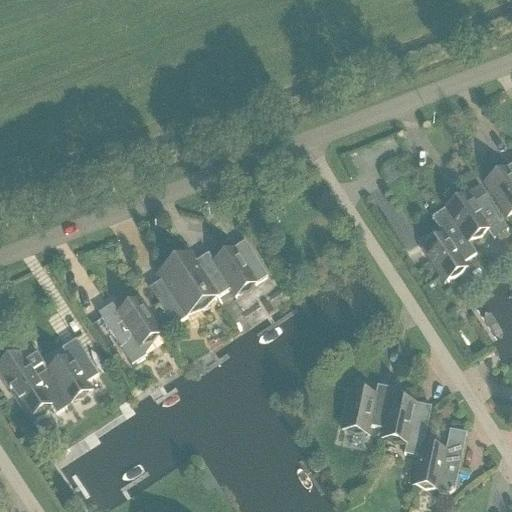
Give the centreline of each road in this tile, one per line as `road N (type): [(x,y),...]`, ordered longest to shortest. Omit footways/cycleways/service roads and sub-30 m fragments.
road 1 (residential): [(511,466),(313,143)]
road 2 (unclassified): [(313,143),(0,259)]
road 3 (unclassified): [(511,68),(313,143)]
